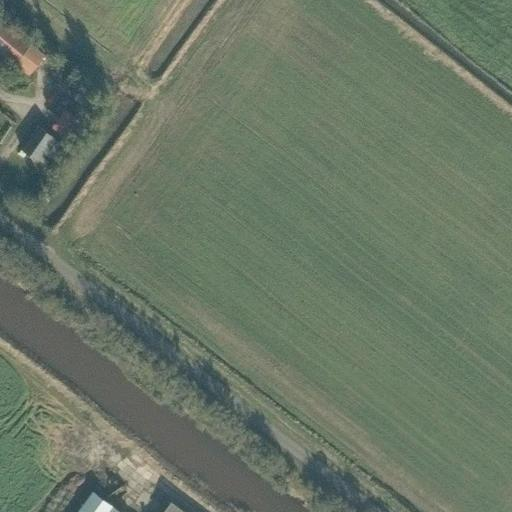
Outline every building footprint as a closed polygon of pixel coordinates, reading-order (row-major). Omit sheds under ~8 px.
[(0,21),(0,51),(15,64),(29,46),(0,21)] [(38,125),(21,150),(37,161),(54,136),(38,125)] [(39,435),(48,430),(40,414),(31,419),(39,435)] [(65,419),(58,430),(84,448),(92,437),(65,419)] [(53,440),(49,449),(68,459),(72,449),(53,440)] [(34,450),(30,460),(48,467),(52,457),(34,450)] [(121,511),(93,490),(76,511),(188,511),(172,499),(162,511),(121,511)]
